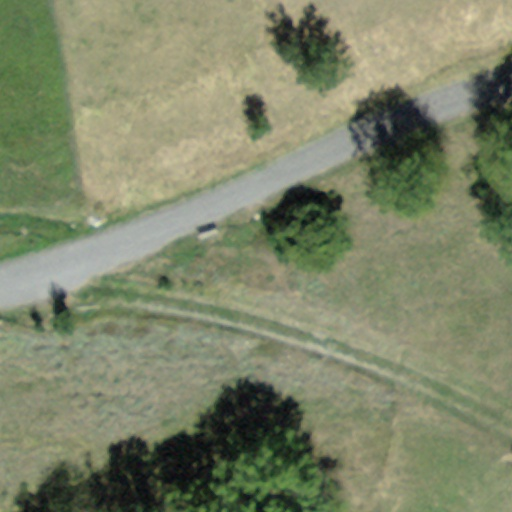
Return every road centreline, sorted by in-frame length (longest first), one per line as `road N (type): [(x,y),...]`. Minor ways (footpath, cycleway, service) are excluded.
road 1 (unclassified): [(0,279),(114,251),(407,121),(511,86)]
road 2 (track): [(27,272),(346,351),(511,421)]
